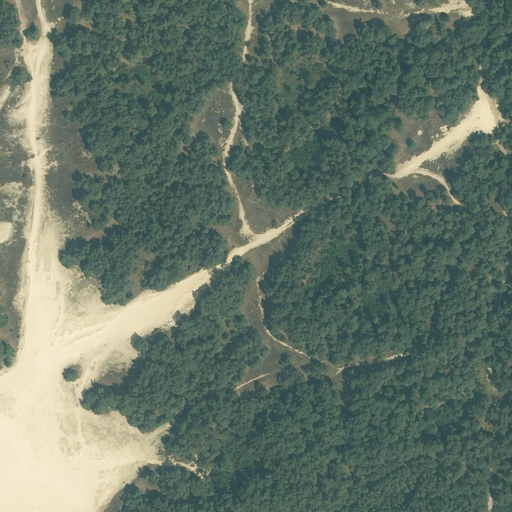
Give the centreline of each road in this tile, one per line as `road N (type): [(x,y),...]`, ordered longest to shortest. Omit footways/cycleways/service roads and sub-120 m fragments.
road 1 (track): [(489,511),(498,414),(489,366),(510,224),(501,185),(509,159),(500,139)]
road 2 (unknown): [(511,150),(482,90),(494,0)]
road 3 (track): [(0,401),(84,505)]
